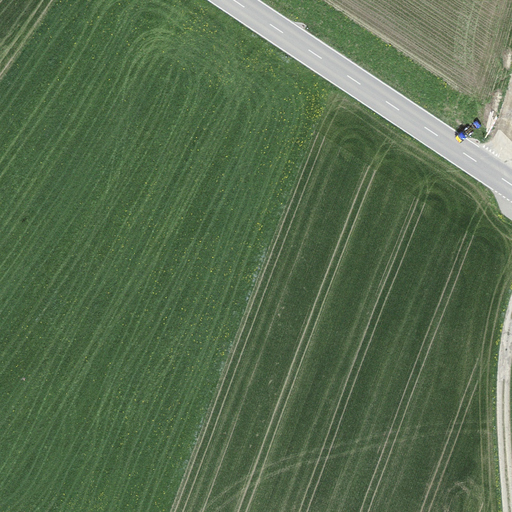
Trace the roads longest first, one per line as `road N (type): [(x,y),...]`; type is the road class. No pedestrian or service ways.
road 1 (secondary): [(511,184),(233,0)]
road 2 (track): [(511,315),(503,424),(509,511)]
